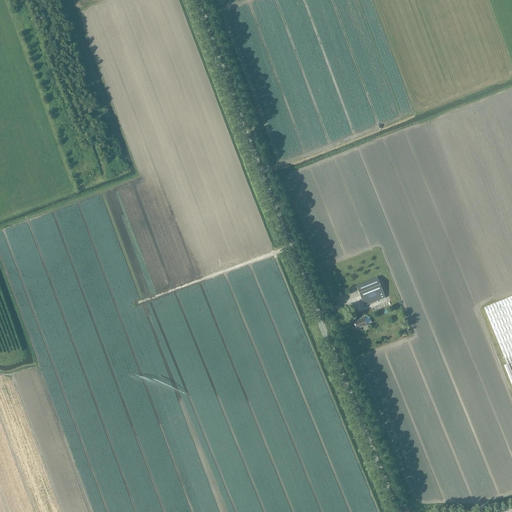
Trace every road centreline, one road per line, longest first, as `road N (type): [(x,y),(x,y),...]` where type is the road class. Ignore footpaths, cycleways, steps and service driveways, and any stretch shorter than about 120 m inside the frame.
road 1 (tertiary): [(397,511),(196,0)]
road 2 (track): [(138,302),(290,246)]
